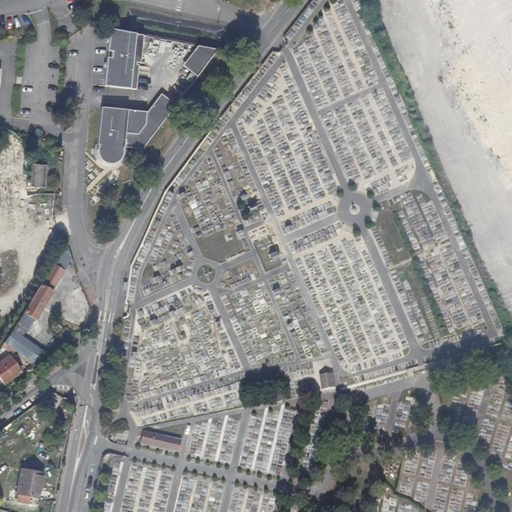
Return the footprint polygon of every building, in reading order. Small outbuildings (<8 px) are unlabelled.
[(511,0),(420,0),(453,61),(435,70),(446,90),(459,83),(511,183),(511,0)] [(135,90),(142,34),(112,31),(105,87),(135,90)] [(207,64),(216,49),(198,47),(191,54),(207,64)] [(197,77),(207,64),(191,54),(183,66),(197,77)] [(193,77),(189,74),(184,81),(189,84),(193,77)] [(142,148),(175,104),(160,94),(146,113),(102,108),(98,145),(99,145),(97,150),(98,154),(101,161),(107,164),(114,164),(118,161),(121,157),(122,152),(121,148),(142,148)] [(46,166),(29,166),(28,192),(46,192),(46,166)] [(6,185),(0,185),(0,270),(11,270),(6,185)] [(72,264),(66,246),(54,265),(66,274),(72,264)] [(53,295),(66,274),(54,265),(40,288),(53,295)] [(37,321),(53,295),(40,288),(24,315),(37,321)] [(30,333),(37,321),(24,315),(18,325),(30,333)] [(50,359),(13,332),(4,344),(38,370),(39,369),(50,359)] [(0,395),(24,379),(11,361),(0,368),(0,395)] [(335,389),(333,374),(320,376),(322,391),(335,389)] [(159,448),(162,436),(144,432),(141,443),(159,448)] [(169,450),(172,438),(162,436),(159,448),(169,450)] [(177,452),(180,440),(172,438),(169,450),(177,452)] [(37,498),(42,474),(35,472),(37,460),(30,459),(29,463),(27,463),(22,462),(16,495),(37,498)]
